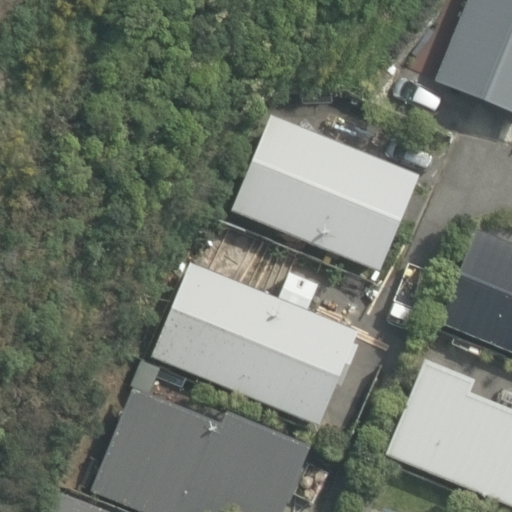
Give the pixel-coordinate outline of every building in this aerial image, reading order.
[(511,0),(464,0),(429,86),(511,120),(511,0)] [(227,215),(371,277),(413,180),(269,119),(227,215)] [(511,360),(511,251),(469,234),(430,328),(452,337),(448,347),(474,358),(479,347),(511,360)] [(352,335),(187,266),(147,361),(311,430),(327,391),(334,394),(354,347),(348,345),(352,335)] [(415,366),(377,460),(509,511),(511,511),(511,419),(461,399),(466,386),(415,366)] [(127,395),(89,485),(90,496),(128,511),(277,511),(278,511),(283,510),(296,477),(293,470),(300,453),(217,418),(212,430),(127,395)] [(404,505),(412,484),(381,472),(373,493),(404,505)] [(47,511),(85,511),(54,499),(47,511)]
